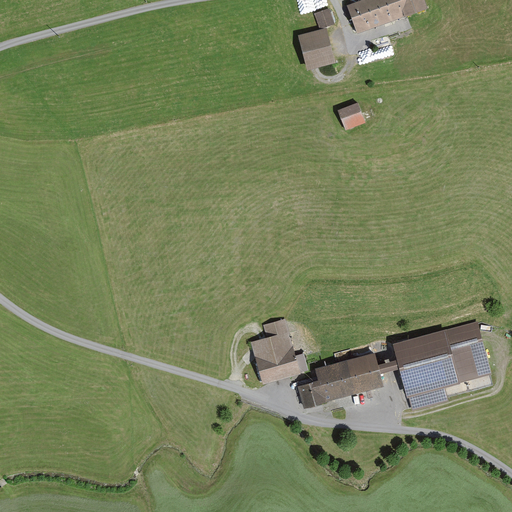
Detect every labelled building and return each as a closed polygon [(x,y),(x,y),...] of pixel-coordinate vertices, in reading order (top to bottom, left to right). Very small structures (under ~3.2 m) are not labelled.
[(366,0),(353,5),(363,34),(436,8),(432,0),(366,0)] [(319,14),(325,29),(337,24),(332,9),(319,14)] [(305,36),(315,69),(341,62),(332,29),(305,36)] [(343,112),(351,132),(370,124),(362,104),(343,112)] [(257,343),(269,385),(305,374),(288,320),(268,326),(272,339),(257,343)] [(484,322),(399,344),(416,411),(453,401),(450,387),(497,375),(484,322)] [(305,386),(311,409),(390,388),(381,354),(322,370),(325,380),(305,386)]
